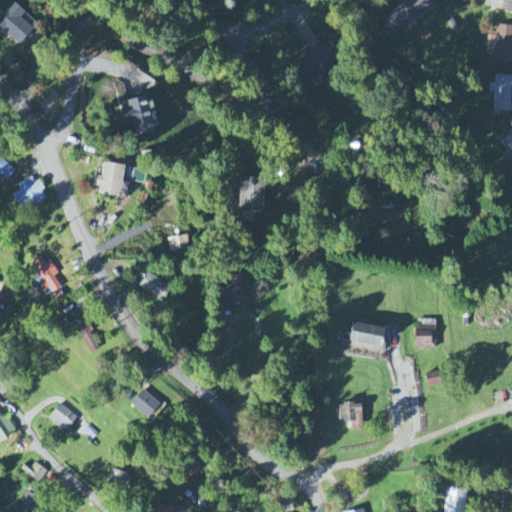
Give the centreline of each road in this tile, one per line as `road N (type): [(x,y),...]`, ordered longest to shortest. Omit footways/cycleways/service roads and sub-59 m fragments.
road 1 (residential): [(325,511),(133,330),(92,261),(48,149),(0,76)]
road 2 (residential): [(283,113),(244,104),(117,24),(96,20),(80,32),(66,113),(48,149)]
road 3 (residential): [(302,484),(496,406),(511,407)]
road 4 (residential): [(110,511),(42,451),(0,382)]
road 5 (residential): [(314,0),(234,38),(190,0)]
